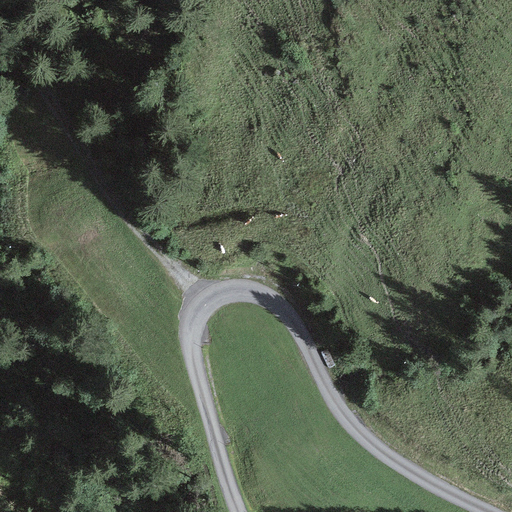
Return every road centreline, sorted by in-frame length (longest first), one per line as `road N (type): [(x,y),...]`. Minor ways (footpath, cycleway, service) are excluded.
road 1 (track): [(485,511),(357,431),(290,316),(268,296),(238,289),(209,298),(190,329),(239,511)]
road 2 (track): [(0,11),(121,209),(209,298)]
